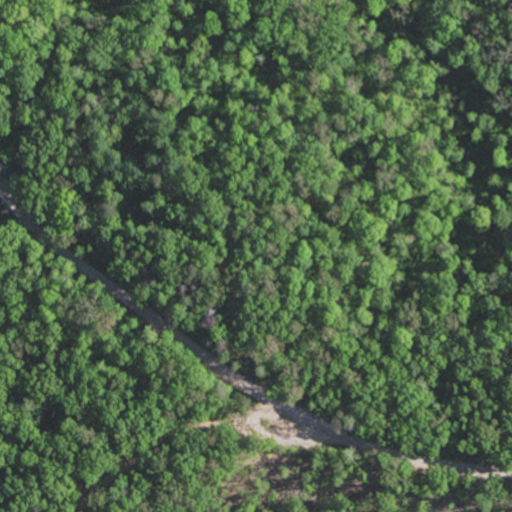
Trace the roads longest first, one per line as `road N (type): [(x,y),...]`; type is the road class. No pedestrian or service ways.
road 1 (residential): [(511,473),(423,464),(292,412),(97,275),(0,189)]
road 2 (track): [(74,511),(175,430),(219,420),(327,429)]
